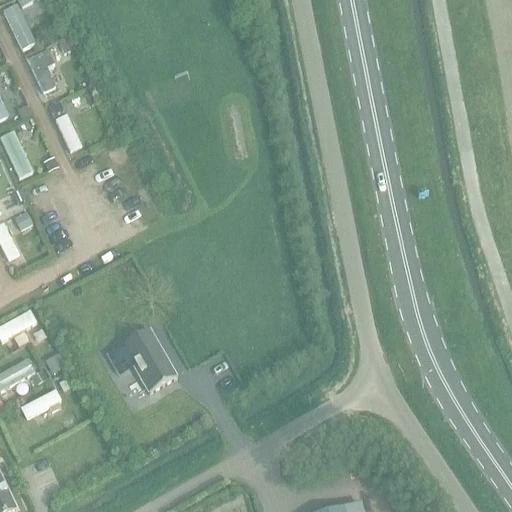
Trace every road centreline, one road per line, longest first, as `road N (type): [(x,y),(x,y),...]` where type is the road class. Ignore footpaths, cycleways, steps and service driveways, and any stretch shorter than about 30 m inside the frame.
road 1 (primary): [(351,0),(414,310),(463,417),(511,488)]
road 2 (unclassified): [(297,0),(377,380)]
road 3 (unclassified): [(437,0),(465,159),(511,316)]
road 4 (unclassified): [(377,380),(149,511)]
road 5 (unclassified): [(377,380),(465,511)]
